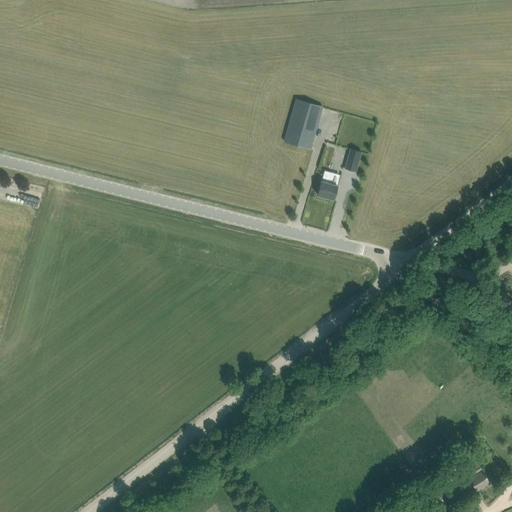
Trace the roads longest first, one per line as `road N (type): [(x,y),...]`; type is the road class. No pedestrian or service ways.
road 1 (unclassified): [(89,511),(406,260),(0,159)]
road 2 (track): [(511,313),(473,277),(406,260),(511,184)]
